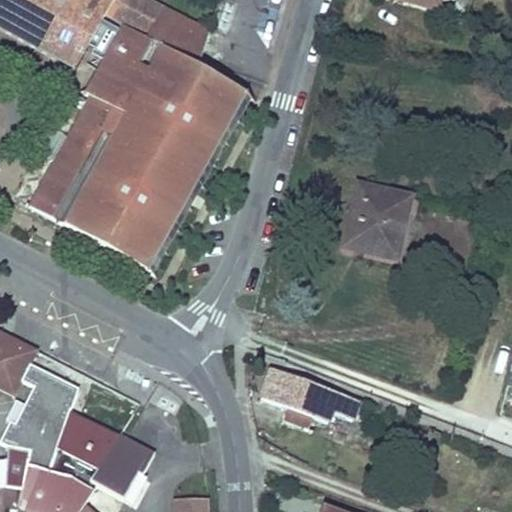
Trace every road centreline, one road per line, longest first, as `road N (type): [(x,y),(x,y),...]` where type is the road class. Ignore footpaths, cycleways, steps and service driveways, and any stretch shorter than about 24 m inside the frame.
road 1 (tertiary): [(311,0),(289,104),(243,247),(210,315),(184,347)]
road 2 (unknown): [(252,428),(455,511)]
road 3 (tertiary): [(184,347),(0,249)]
road 4 (tertiary): [(184,347),(203,364),(234,436),(240,511)]
